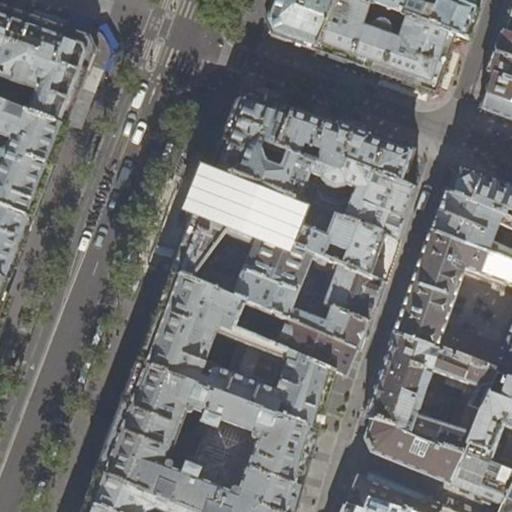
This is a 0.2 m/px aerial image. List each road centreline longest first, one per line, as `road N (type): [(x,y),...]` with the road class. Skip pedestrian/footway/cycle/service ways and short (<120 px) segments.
road 1 (secondary): [(7,511),(187,39)]
road 2 (residential): [(449,130),(202,45)]
road 3 (residential): [(494,0),(449,130)]
